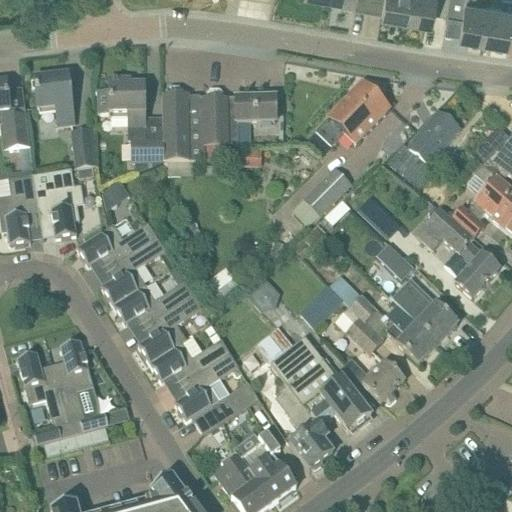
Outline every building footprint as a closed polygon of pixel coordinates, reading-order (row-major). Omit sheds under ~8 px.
[(384,0),(382,15),(406,20),(409,0),(384,0)] [(409,0),(406,20),(430,24),(432,14),(447,16),(449,0),(409,0)] [(484,41),(490,6),(481,4),(481,0),(449,0),(447,16),(462,19),(459,37),(484,41)] [(511,35),(511,9),(490,6),(484,41),(508,45),(510,35),(511,35)] [(74,128),(70,98),(67,78),(33,82),(37,114),(55,112),(58,130),(74,128)] [(136,178),(159,166),(163,166),(163,144),(144,144),(144,131),(144,88),(129,88),(129,83),(109,83),(109,94),(97,94),(97,117),(128,117),(128,132),(128,144),(131,144),(131,166),(136,166),(136,178)] [(328,123),(315,136),(330,151),(343,138),(354,148),(389,112),(362,85),(327,121),(328,123)] [(30,151),(25,110),(9,112),(5,86),(0,86),(0,134),(3,155),(30,151)] [(165,99),(162,99),(162,123),(163,144),(163,166),(187,165),(204,165),(204,150),(228,149),(237,149),(236,126),(250,126),(275,126),(274,102),(236,102),(236,101),(223,101),(222,97),(219,93),(209,93),(205,97),(205,102),(186,102),(186,98),(183,98),(183,93),(179,90),(169,90),(166,94),(165,99)] [(405,165),(398,174),(425,196),(439,179),(429,171),(460,133),(438,114),(400,161),(405,165)] [(498,130),(487,142),(498,152),(509,141),(498,130)] [(89,134),(71,136),(76,172),(77,172),(92,170),(94,170),(89,134)] [(511,140),(511,139),(509,141),(498,152),(482,169),(511,195),(511,140)] [(228,149),(204,150),(204,165),(228,165),(228,149)] [(244,152),(243,169),(257,169),(258,153),(244,152)] [(511,195),(482,169),(473,178),(487,190),(473,206),(474,207),(466,215),(462,211),(451,223),(474,241),(483,231),(477,225),(484,216),(511,240),(511,195)] [(92,170),(77,172),(79,182),(94,180),(92,170)] [(334,172),(304,201),(290,216),(305,232),(350,187),(334,172)] [(79,226),(77,210),(66,211),(63,193),(74,192),(71,173),(32,179),(41,231),(42,237),(53,235),(55,243),(76,240),(74,226),(79,226)] [(43,243),(42,242),(42,237),(41,231),(32,179),(8,183),(11,200),(0,202),(0,229),(1,238),(6,237),(9,251),(30,247),(28,233),(39,231),(41,244),(43,243)] [(0,199),(10,198),(7,182),(0,183),(0,199)] [(130,200),(120,185),(102,196),(106,214),(130,200)] [(386,241),(399,228),(369,200),(356,213),(386,241)] [(350,254),(370,236),(342,206),(322,224),(350,254)] [(469,246),(474,241),(451,223),(451,224),(439,214),(438,214),(416,239),(432,254),(442,243),(471,269),(454,287),(472,302),(498,273),(469,246)] [(106,274),(123,263),(156,243),(147,228),(129,239),(130,240),(122,245),(117,236),(113,229),(76,253),(88,272),(99,264),(106,274)] [(123,263),(106,274),(112,284),(100,292),(112,311),(129,300),(145,290),(135,274),(164,256),(156,243),(123,263)] [(273,256),(282,259),(287,248),(278,245),(273,256)] [(387,249),(375,262),(400,286),(413,273),(387,249)] [(169,264),(163,267),(168,275),(174,272),(169,264)] [(371,333),(383,321),(361,299),(361,300),(340,280),(331,289),(344,303),(342,305),(349,312),(351,310),(371,333)] [(180,282),(175,286),(178,291),(183,287),(180,282)] [(410,283),(391,303),(397,309),(415,327),(438,349),(457,329),(442,315),(435,307),(410,283)] [(136,322),(142,332),(159,321),(191,299),(183,287),(178,291),(155,306),(145,290),(129,300),(112,311),(124,329),(136,322)] [(137,350),(149,369),(166,358),(182,348),(181,348),(185,345),(176,330),(200,314),(191,299),(159,321),(142,332),(149,342),(137,350)] [(393,327),(385,335),(397,347),(396,348),(404,355),(418,369),(438,349),(415,327),(397,309),(386,320),(393,327)] [(335,326),(369,359),(383,345),(370,333),(371,333),(351,310),(349,312),(335,326)] [(255,349),(270,368),(293,350),(278,331),(255,349)] [(370,420),(358,404),(340,381),(337,383),(325,368),(304,341),(293,350),(270,368),(289,392),(315,426),(316,426),(320,430),(334,419),(348,437),(351,435),(349,432),(355,428),(360,430),(369,423),(368,422),(370,420)] [(173,380),(179,390),(196,379),(229,358),(220,345),(201,357),(202,358),(192,364),(182,348),(166,358),(149,369),(161,388),(173,380)] [(98,420),(91,393),(93,392),(80,346),(59,352),(63,367),(52,370),(72,440),(105,431),(108,430),(104,418),(98,420)] [(37,358),(16,364),(29,410),(46,405),(53,432),(57,431),(60,443),(72,440),(52,370),(41,373),(37,358)] [(185,426),(192,422),(218,406),(208,389),(237,372),(229,358),(196,379),(179,390),(185,400),(174,408),(185,426)] [(395,398),(392,395),(404,383),(385,365),(377,374),(373,370),(366,377),(351,362),(345,368),(344,367),(342,369),(381,407),(383,404),(386,407),(390,408),(396,402),(395,398)] [(247,388),(227,400),(238,416),(257,404),(247,388)] [(321,468),(320,466),(332,456),(323,444),(327,440),(320,430),(316,426),(315,426),(289,392),(278,400),(292,418),(289,421),(301,437),(288,447),(297,459),(309,475),(313,471),(315,473),(321,468)] [(238,416),(227,400),(218,406),(192,422),(202,439),(219,429),(238,416)] [(43,448),(47,460),(108,443),(105,431),(72,440),(60,443),(43,448)] [(239,464),(272,509),(278,504),(279,506),(291,497),(290,495),(296,491),(272,460),(279,455),(266,437),(257,443),(261,448),(240,463),(239,464)] [(214,478),(232,503),(231,504),(236,511),(267,511),(272,509),(239,464),(240,463),(234,456),(221,467),(224,471),(214,478)] [(194,511),(171,480),(165,485),(164,484),(154,491),(155,492),(149,497),(154,504),(123,511),(77,511),(76,508),(69,510),(68,508),(56,511),(194,511)]
